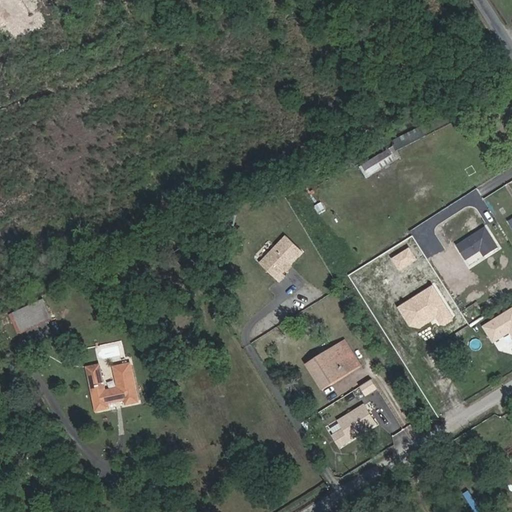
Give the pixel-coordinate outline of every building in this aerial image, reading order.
[(366,178),(397,160),(390,149),(360,167),(366,178)] [(499,248),(486,228),(457,246),(466,260),(481,250),(485,257),(499,248)] [(290,265),(303,252),(287,236),(261,264),(280,282),(285,276),(283,273),(287,268),(286,267),(288,265),(290,265)] [(385,268),(420,247),(413,236),(379,258),(385,268)] [(373,273),(367,265),(358,270),(363,279),(373,273)] [(52,318),(45,303),(28,311),(35,326),(52,318)] [(511,306),(483,323),(494,341),(511,331),(511,306)] [(15,317),(28,311),(27,307),(13,314),(15,317)] [(35,326),(28,311),(15,317),(21,332),(35,326)] [(360,364),(345,341),(340,344),(349,358),(341,363),(344,367),(329,377),(332,382),(360,364)] [(459,351),(452,341),(443,347),(450,357),(459,351)] [(329,377),(344,367),(341,363),(349,358),(340,344),(308,365),(323,388),(332,382),(329,377)] [(138,402),(130,364),(115,367),(119,388),(105,391),(100,365),(88,368),(97,410),(109,408),(108,403),(126,399),(127,404),(138,402)] [(367,393),(379,388),(375,378),(363,383),(367,393)] [(367,402),(328,425),(341,447),(380,423),(367,402)]
